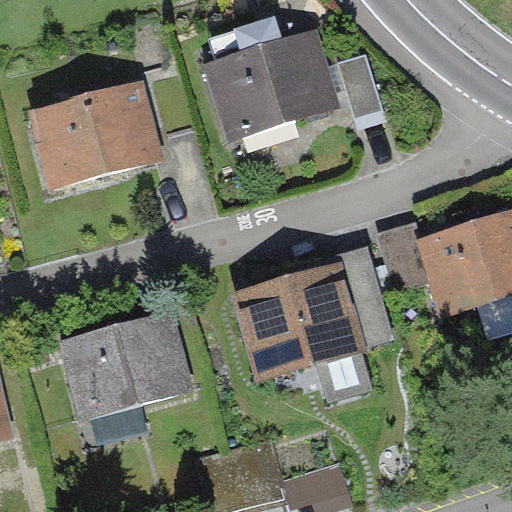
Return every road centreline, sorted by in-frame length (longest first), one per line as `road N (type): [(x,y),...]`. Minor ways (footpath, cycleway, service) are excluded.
road 1 (residential): [(511,122),(446,178),(0,292)]
road 2 (secondary): [(511,85),(407,0)]
